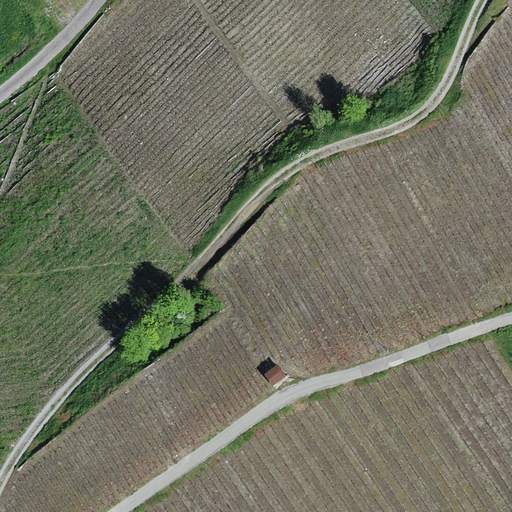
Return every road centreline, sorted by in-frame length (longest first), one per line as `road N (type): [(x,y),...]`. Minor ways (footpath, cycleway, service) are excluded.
road 1 (track): [(118,511),(299,391),(511,317)]
road 2 (unclassified): [(0,99),(95,0)]
